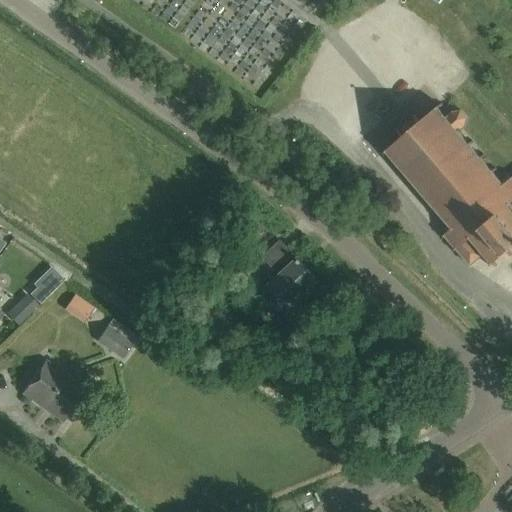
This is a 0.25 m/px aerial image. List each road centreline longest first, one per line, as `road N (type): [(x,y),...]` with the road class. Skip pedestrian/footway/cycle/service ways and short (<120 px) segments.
road 1 (unclassified): [(511,414),(316,218),(10,0)]
road 2 (tertiary): [(351,511),(511,420)]
